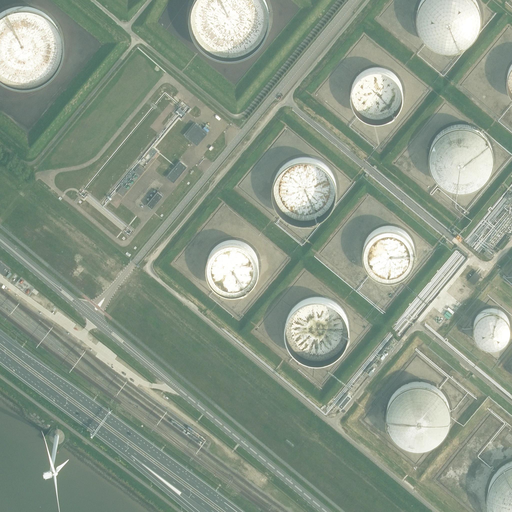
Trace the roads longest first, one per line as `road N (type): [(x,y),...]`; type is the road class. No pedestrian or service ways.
road 1 (motorway): [(221,505),(0,336)]
road 2 (unclassified): [(180,390),(32,268)]
road 3 (unclassified): [(32,268),(180,390)]
road 4 (unclassified): [(325,511),(180,390)]
road 5 (motorway): [(0,352),(132,452)]
road 6 (track): [(144,383),(262,485)]
